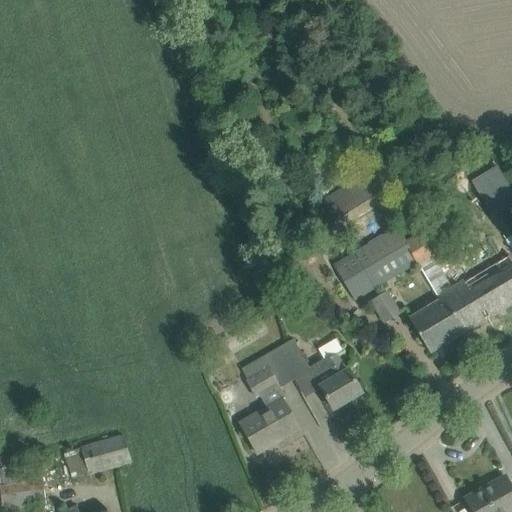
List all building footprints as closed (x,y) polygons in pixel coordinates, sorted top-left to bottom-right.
[(340,232),(389,202),(387,198),(388,198),(375,177),(373,178),(370,173),(323,202),(330,214),(321,220),(329,234),(337,229),(340,232)] [(397,227),(335,265),(356,302),(418,265),(452,245),(439,225),(449,219),(438,201),(411,217),(420,233),(406,241),(397,227)] [(439,302),(410,319),(420,337),(430,354),(511,305),(511,260),(509,255),(453,289),(441,270),(426,279),(439,302)] [(386,293),(371,304),(385,324),(400,314),(386,293)] [(310,368),(300,351),(294,340),(276,350),(294,381),(311,371),(334,411),(362,394),(352,377),(349,371),(347,372),(338,356),(326,363),(324,360),(310,368)] [(280,389),(294,381),(276,350),(242,370),(249,381),(248,382),(257,398),(259,396),(267,409),(240,424),(258,455),(300,431),(283,402),(287,400),(280,389)] [(72,480),(89,475),(131,463),(124,438),(82,450),(65,455),(72,480)] [(3,510),(46,505),(41,466),(0,471),(0,500),(1,500),(3,510)] [(511,511),(511,489),(505,478),(504,478),(506,481),(485,492),(483,490),(465,500),(472,511),(511,511)]
